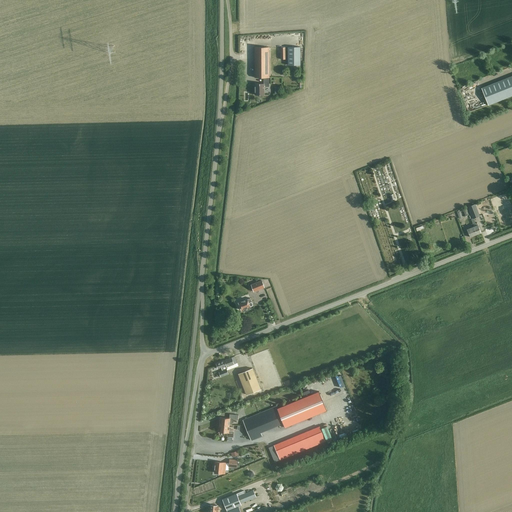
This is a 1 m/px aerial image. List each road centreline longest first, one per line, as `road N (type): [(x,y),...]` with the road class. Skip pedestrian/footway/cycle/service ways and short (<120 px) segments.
road 1 (unclassified): [(205,353),(511,234)]
road 2 (tertiary): [(199,289),(219,128),(222,0)]
road 3 (tertiary): [(199,289),(180,455)]
road 4 (unknown): [(192,446),(242,443),(343,413)]
road 5 (residential): [(184,511),(200,363)]
